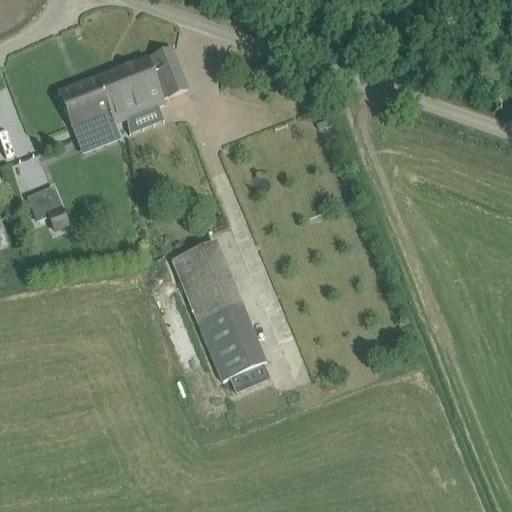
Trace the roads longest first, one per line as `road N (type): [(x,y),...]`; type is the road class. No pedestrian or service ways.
road 1 (unclassified): [(309,65),(511,137)]
road 2 (track): [(309,65),(511,1)]
road 3 (unclassified): [(309,65),(122,0)]
